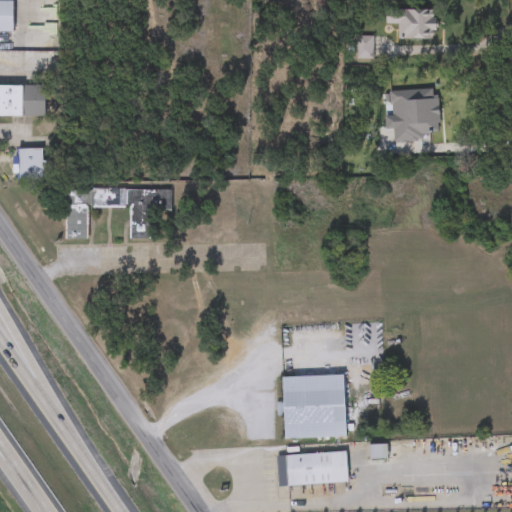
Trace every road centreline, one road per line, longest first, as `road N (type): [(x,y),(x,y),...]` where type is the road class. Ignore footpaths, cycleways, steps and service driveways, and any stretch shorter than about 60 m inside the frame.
road 1 (tertiary): [(201,511),(0,225)]
road 2 (motorway): [(59,424),(0,308)]
